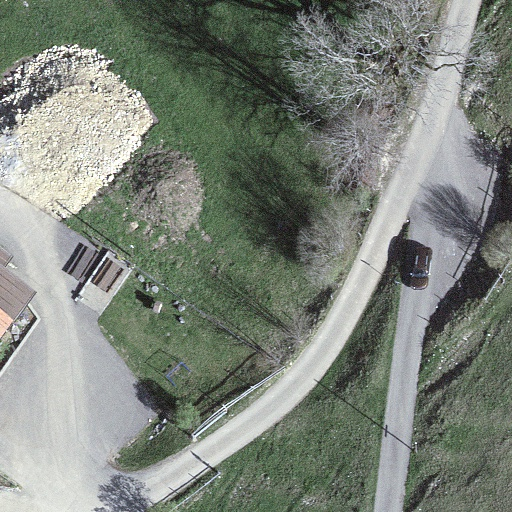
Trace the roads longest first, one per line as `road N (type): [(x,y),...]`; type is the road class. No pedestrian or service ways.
road 1 (unclassified): [(127,511),(320,353),(452,95)]
road 2 (unclassified): [(452,95),(388,470)]
